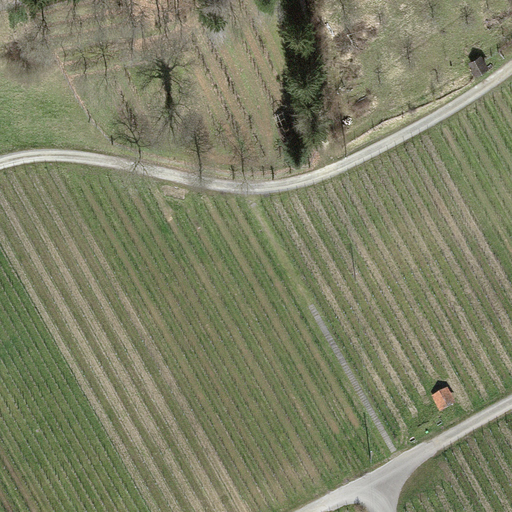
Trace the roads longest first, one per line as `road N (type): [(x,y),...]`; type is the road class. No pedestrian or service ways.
road 1 (track): [(0,163),(62,155),(249,189),(279,185),(394,140),(511,67)]
road 2 (track): [(511,401),(308,511)]
